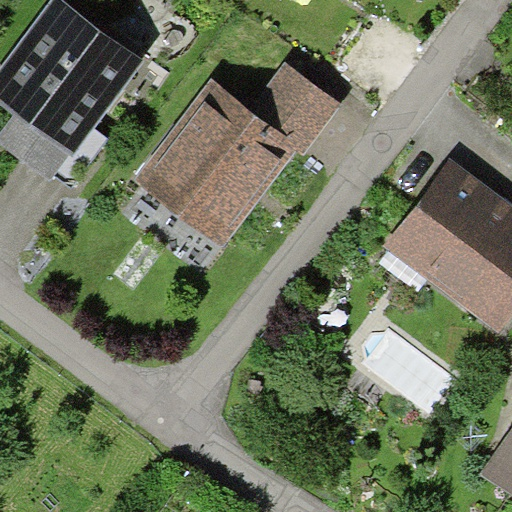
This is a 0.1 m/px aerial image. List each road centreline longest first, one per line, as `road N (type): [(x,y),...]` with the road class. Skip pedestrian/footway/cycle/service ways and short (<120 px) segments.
road 1 (residential): [(164,426),(485,0)]
road 2 (residential): [(0,301),(164,426)]
road 3 (residential): [(164,426),(289,511)]
